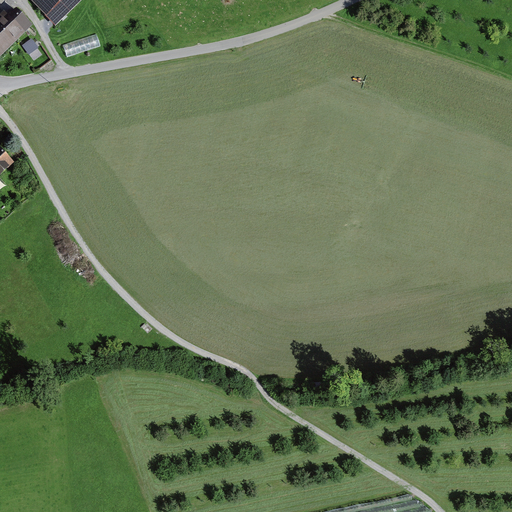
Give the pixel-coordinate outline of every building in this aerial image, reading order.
[(68,0),(32,0),(26,7),(45,25),(68,0)] [(0,66),(29,36),(7,15),(0,22),(0,66)] [(100,36),(65,43),(68,56),(103,49),(100,36)] [(33,38),(24,45),(31,53),(40,46),(33,38)] [(0,179),(10,170),(0,159),(0,179)]
